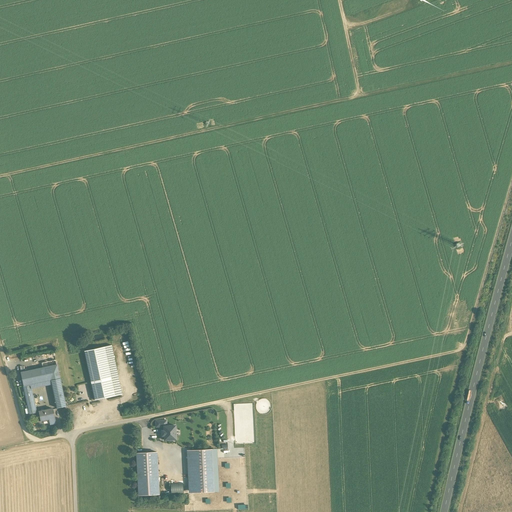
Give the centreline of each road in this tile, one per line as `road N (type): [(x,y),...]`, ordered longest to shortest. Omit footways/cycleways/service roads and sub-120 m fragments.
road 1 (track): [(511,63),(0,176)]
road 2 (track): [(426,511),(511,180)]
road 3 (track): [(463,350),(180,411)]
road 4 (primary): [(511,241),(443,511)]
